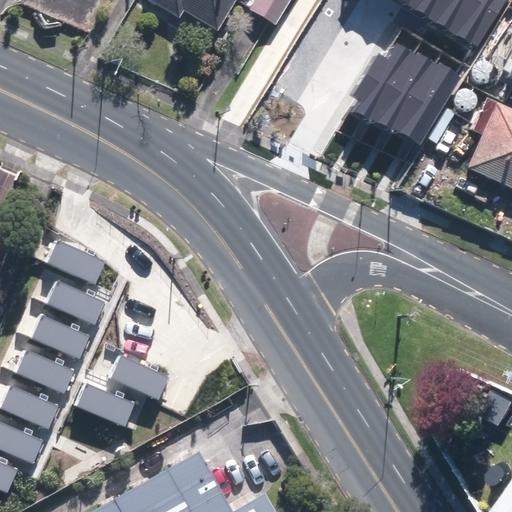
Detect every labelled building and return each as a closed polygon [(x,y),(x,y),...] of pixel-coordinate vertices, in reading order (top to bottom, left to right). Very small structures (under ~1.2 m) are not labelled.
[(153,0),(184,18),(188,12),(221,32),(239,0),(153,0)] [(255,0),(251,7),(260,12),(279,23),(292,0),(255,0)] [(413,0),(385,0),(406,13),(413,0)] [(442,0),(413,0),(406,13),(427,26),(442,0)] [(470,0),(442,0),(427,26),(447,39),(470,0)] [(498,0),(470,0),(447,39),(467,51),(498,0)] [(511,44),(491,86),(511,96),(511,44)] [(408,57),(385,46),(350,116),(372,127),(408,57)] [(429,68),(408,57),(372,127),(394,138),(429,68)] [(482,86),(485,85),(488,82),(489,78),(490,74),(489,71),(487,67),(484,65),(480,64),(476,63),(473,64),(469,67),(467,70),(466,74),(466,78),(468,82),(470,85),(474,86),(478,87),(482,86)] [(449,78),(429,68),(394,138),(413,147),(449,78)] [(465,112),(468,111),(471,108),(473,104),(473,100),(472,97),(470,93),(467,91),(464,89),(460,89),(456,90),(453,93),(450,96),(449,100),(449,104),(451,107),(454,110),(457,112),(461,113),(465,112)] [(511,119),(476,104),(462,136),(472,141),(458,174),(511,197),(511,119)] [(47,262),(95,283),(104,260),(57,240),(47,262)] [(46,303),(94,324),(103,302),(56,281),(46,303)] [(31,339),(78,359),(88,337),(41,316),(31,339)] [(16,372),(63,393),(73,370),(26,350),(16,372)] [(113,378),(161,399),(170,376),(123,356),(113,378)] [(78,406),(125,427),(135,404),(88,384),(78,406)] [(0,406),(0,407),(47,428),(57,406),(9,385),(0,406)] [(0,448),(32,462),(42,440),(0,421),(0,448)] [(223,511),(189,451),(81,511),(267,511),(258,496),(229,511),(223,511)] [(0,489),(7,493),(17,470),(0,462),(0,489)] [(506,511),(511,511),(511,481),(496,506),(506,511)]
